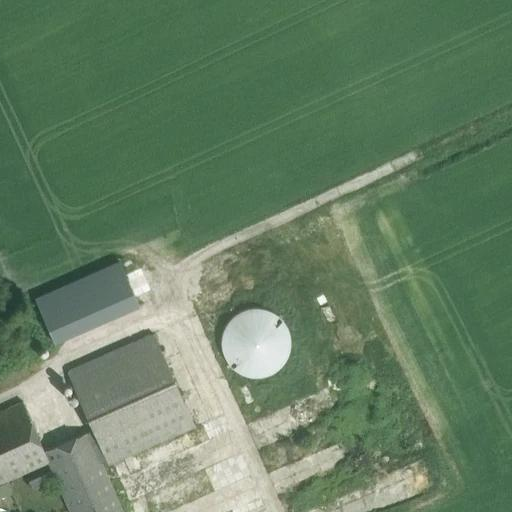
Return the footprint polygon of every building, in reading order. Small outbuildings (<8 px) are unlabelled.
[(119,261),(34,299),(54,346),(140,308),(119,261)] [(288,369),(281,306),(227,312),(234,375),(288,369)] [(66,371),(107,467),(195,429),(153,333),(66,371)] [(0,484),(47,463),(20,405),(0,414),(0,484)] [(50,453),(74,511),(118,511),(86,436),(50,453)] [(32,491),(55,480),(51,471),(28,482),(32,491)]
